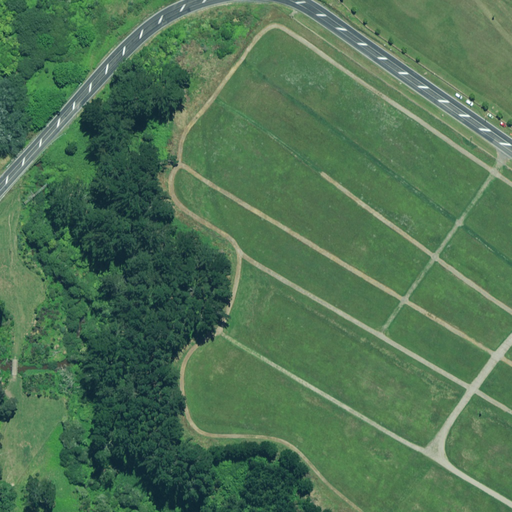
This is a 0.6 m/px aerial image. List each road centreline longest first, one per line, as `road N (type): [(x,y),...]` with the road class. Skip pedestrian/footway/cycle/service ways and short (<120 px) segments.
road 1 (tertiary): [(0,188),(141,34),(204,0)]
road 2 (tertiary): [(294,0),(511,149)]
